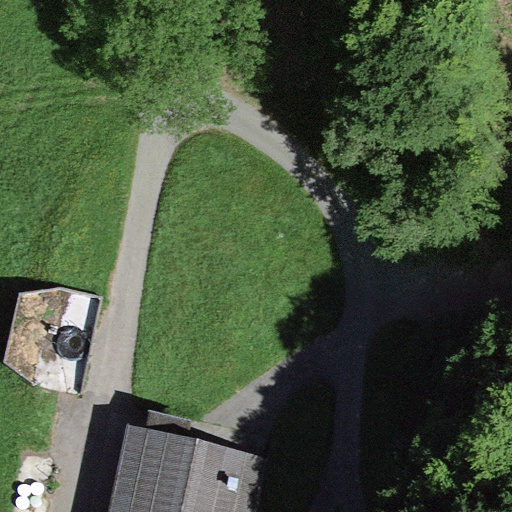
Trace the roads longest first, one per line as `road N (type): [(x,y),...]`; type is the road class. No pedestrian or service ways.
road 1 (track): [(355,511),(345,400),(362,252),(277,148),(117,35),(88,0)]
road 2 (track): [(165,72),(112,368)]
road 3 (track): [(511,325),(362,252)]
